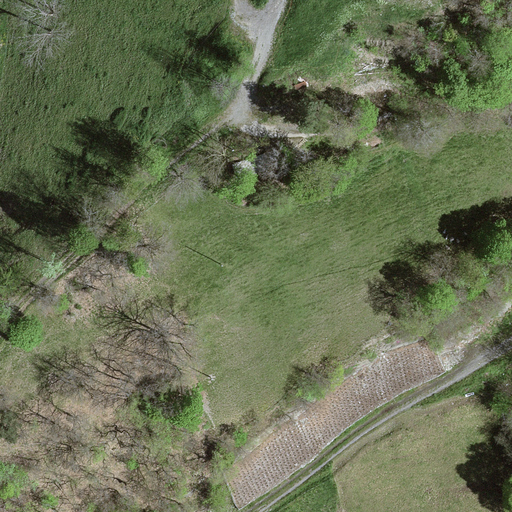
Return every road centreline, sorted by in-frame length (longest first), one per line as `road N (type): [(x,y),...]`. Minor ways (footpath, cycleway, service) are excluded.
road 1 (track): [(253,511),(353,436),(511,341)]
road 2 (track): [(260,0),(213,140)]
